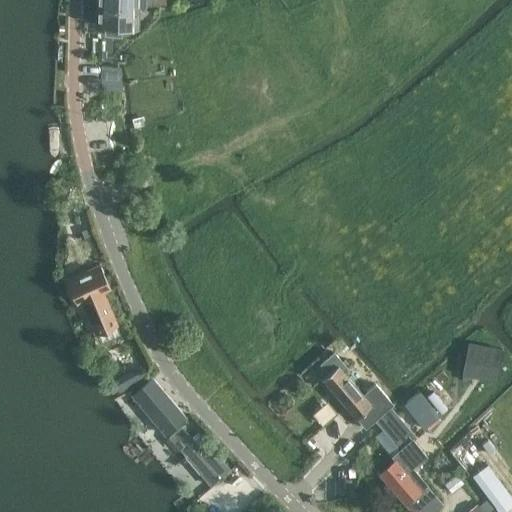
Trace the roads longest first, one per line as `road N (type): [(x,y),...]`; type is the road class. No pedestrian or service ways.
road 1 (unclassified): [(74,0),(76,127),(94,201),(137,312),(159,356),(208,418),(296,511)]
road 2 (track): [(293,247),(241,175),(221,163),(195,163),(94,201)]
